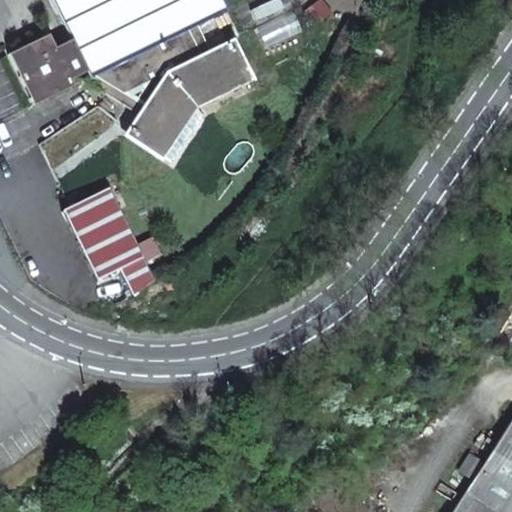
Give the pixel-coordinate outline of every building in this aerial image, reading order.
[(51,0),(71,40),(86,72),(89,78),(94,76),(133,58),(166,41),(187,31),(226,12),(219,0),(51,0)] [(133,58),(94,76),(119,97),(142,107),(126,132),(125,136),(155,152),(189,101),(243,75),(227,43),(200,56),(187,31),(166,41),(175,58),(141,74),(133,58)] [(7,55),(32,107),(72,87),(69,81),(86,72),(71,40),(53,49),(47,36),(7,55)] [(166,41),(133,58),(141,74),(175,58),(166,41)] [(108,192),(61,214),(95,284),(120,272),(132,296),(154,286),(108,192)] [(511,511),(511,417),(450,511),(511,511)]
